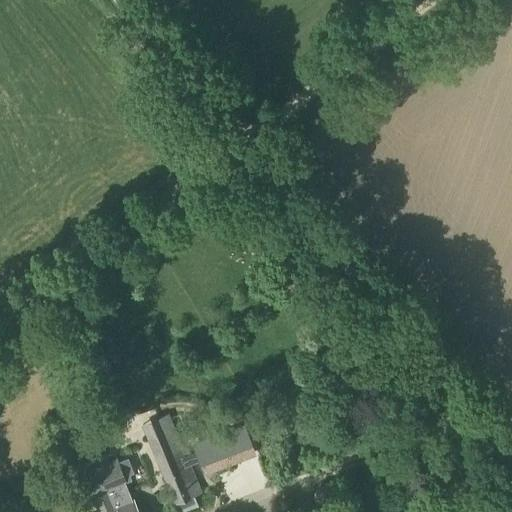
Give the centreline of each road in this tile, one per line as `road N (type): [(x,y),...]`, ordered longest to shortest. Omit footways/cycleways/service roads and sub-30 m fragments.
road 1 (unclassified): [(511,456),(240,142)]
road 2 (unclassified): [(0,327),(240,142)]
road 3 (track): [(240,142),(427,0)]
road 4 (unclassified): [(240,142),(122,0)]
